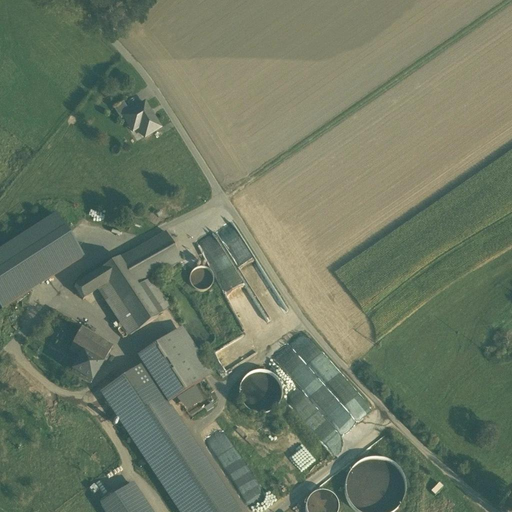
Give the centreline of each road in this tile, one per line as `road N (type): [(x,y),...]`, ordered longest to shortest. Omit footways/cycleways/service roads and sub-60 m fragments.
road 1 (residential): [(494,511),(300,311),(134,61),(67,0)]
road 2 (track): [(506,0),(223,198)]
